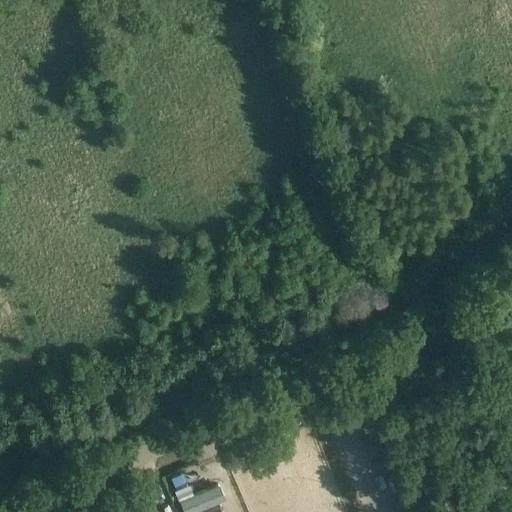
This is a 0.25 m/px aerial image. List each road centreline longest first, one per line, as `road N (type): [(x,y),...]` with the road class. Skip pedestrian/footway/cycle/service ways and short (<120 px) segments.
road 1 (track): [(394,348),(7,511)]
road 2 (track): [(511,265),(394,348)]
